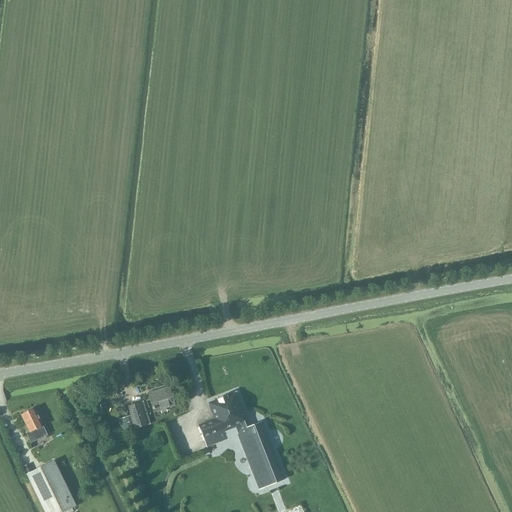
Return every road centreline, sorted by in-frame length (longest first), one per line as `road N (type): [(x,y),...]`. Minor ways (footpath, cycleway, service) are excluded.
road 1 (unclassified): [(0,377),(511,280)]
road 2 (track): [(420,144),(409,245),(419,297)]
